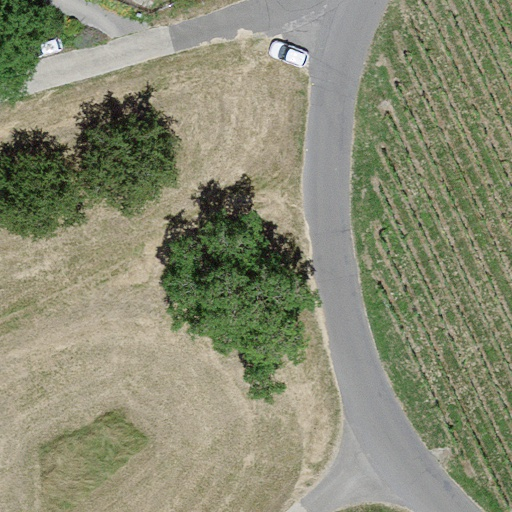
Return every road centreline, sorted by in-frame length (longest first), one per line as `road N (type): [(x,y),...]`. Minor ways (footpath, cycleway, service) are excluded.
road 1 (unclassified): [(362,0),(337,61),(328,116),(335,293),(369,403),(450,511)]
road 2 (track): [(0,88),(269,14),(350,21)]
